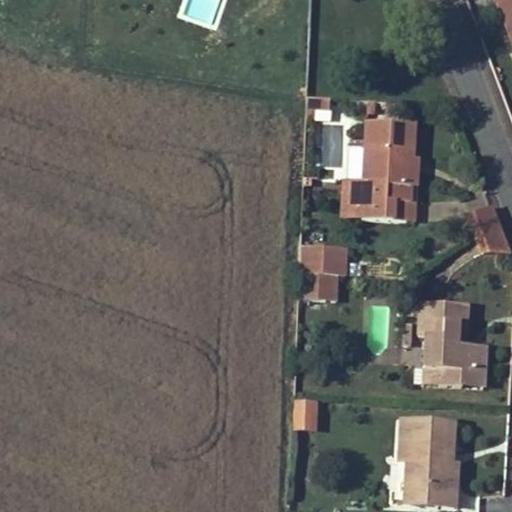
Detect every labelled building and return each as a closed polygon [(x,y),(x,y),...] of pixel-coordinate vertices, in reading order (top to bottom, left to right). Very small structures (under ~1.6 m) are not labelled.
[(496,0),(511,41),(511,27),(501,0),(496,0)] [(511,0),(501,0),(511,27),(511,0)] [(330,101),(306,100),(306,113),(316,114),(328,115),(330,101)] [(366,124),(363,183),(362,201),(360,221),(406,223),(412,159),(413,126),(366,124)] [(348,179),(362,180),(363,149),(350,148),(348,179)] [(418,160),(412,159),(406,223),(415,224),(418,160)] [(345,201),(362,201),(363,183),(346,182),(345,201)] [(464,213),(477,258),(507,250),(494,204),(464,213)] [(300,247),(299,275),(323,277),(324,249),(300,247)] [(324,249),(323,277),(338,278),(343,278),(345,250),(324,249)] [(299,275),(298,301),(321,302),(323,277),(299,275)] [(338,278),(323,277),(321,302),(337,302),(338,278)] [(468,307),(420,304),(418,337),(426,338),(424,372),(441,373),(440,388),(462,389),(463,374),(478,374),(480,348),(465,347),(457,347),(459,325),(467,325),(468,307)] [(459,325),(457,347),(465,347),(467,325),(459,325)] [(411,349),(412,326),(403,326),(402,348),(411,349)] [(478,374),(463,374),(462,389),(483,391),(486,349),(480,348),(478,374)] [(440,388),(441,373),(424,372),(423,387),(440,388)] [(294,403),(292,430),(308,431),(309,416),(315,416),(316,404),(294,403)] [(445,425),(400,424),(398,463),(405,464),(403,506),(454,509),(455,472),(451,472),(443,472),(445,425)] [(445,425),(443,472),(451,472),(454,426),(445,425)]
